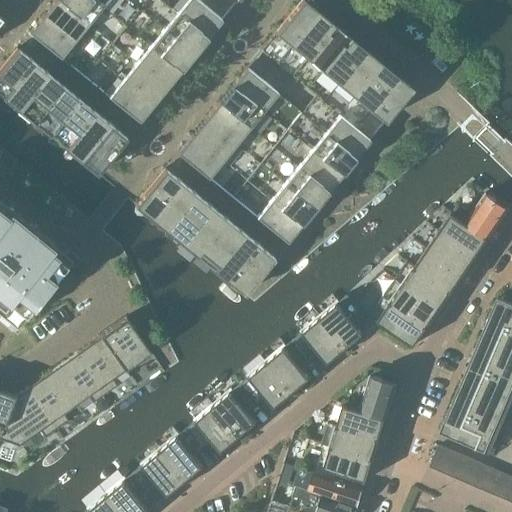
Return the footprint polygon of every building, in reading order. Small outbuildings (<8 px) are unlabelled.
[(68,35),(82,19),(59,0),(54,0),(42,15),(68,35)] [(59,0),(82,19),(96,2),(93,0),(59,0)] [(208,36),(222,19),(198,0),(194,0),(182,15),(208,36)] [(305,0),(299,0),(274,31),(277,34),(275,35),(279,38),(281,37),(290,44),(318,10),(305,0)] [(333,23),(318,10),(290,44),(306,57),(333,23)] [(42,15),(29,31),(54,52),(68,35),(42,15)] [(194,53),(207,37),(208,36),(182,15),(168,32),(194,53)] [(333,23),(306,57),(321,70),(349,36),(333,23)] [(194,53),(168,32),(154,49),(180,70),(194,53)] [(349,36),(321,70),(337,83),(365,48),(349,36)] [(16,47),(0,66),(0,95),(2,98),(33,61),(16,47)] [(365,48),(337,83),(353,95),(381,61),(365,48)] [(166,87),(180,70),(154,49),(141,66),(166,87)] [(48,73),(33,61),(2,98),(18,110),(48,73)] [(381,61),(353,95),(368,108),(396,74),(381,61)] [(152,104),(166,87),(141,66),(127,83),(152,104)] [(246,66),(232,83),(258,104),(271,87),(246,66)] [(64,86),(48,73),(18,110),(33,123),(64,86)] [(396,74),(368,108),(384,121),(412,87),(396,74)] [(113,100),(139,121),(152,104),(127,83),(113,100)] [(232,83),(218,101),(244,122),(258,104),(232,83)] [(79,98),(71,92),(64,86),(33,123),(49,136),(79,98)] [(95,111),(79,98),(49,136),(64,148),(95,111)] [(218,101),(204,118),(230,139),(244,122),(218,101)] [(110,124),(95,111),(64,148),(80,161),(110,124)] [(204,118),(190,135),(216,156),(230,139),(204,118)] [(344,118),(330,135),(355,156),(369,139),(344,118)] [(126,136),(110,124),(80,161),(96,174),(126,136)] [(190,135),(176,152),(202,173),(216,156),(190,135)] [(330,135),(316,152),(342,173),(355,156),(330,135)] [(0,363),(37,345),(99,270),(86,255),(104,232),(102,231),(88,219),(0,147),(0,363)] [(316,152),(302,169),(328,190),(342,173),(316,152)] [(164,167),(133,204),(150,218),(180,181),(164,167)] [(302,169),(288,186),(314,207),(328,190),(302,169)] [(180,181),(150,218),(166,230),(196,193),(180,181)] [(288,186),(274,203),(300,224),(314,207),(288,186)] [(196,193),(166,230),(181,243),(211,206),(196,193)] [(506,206),(486,193),(466,222),(488,237),(508,208),(506,206)] [(274,203),(261,220),(286,241),(300,224),(274,203)] [(211,206),(181,243),(197,256),(227,218),(211,206)] [(439,230),(476,255),(488,237),(466,222),(451,212),(439,230)] [(227,218),(197,256),(212,268),(242,231),(227,218)] [(427,248),(463,273),(476,255),(439,230),(427,248)] [(242,231),(212,268),(228,281),(258,244),(242,231)] [(258,244),(228,281),(243,294),(274,257),(258,244)] [(463,273),(427,248),(415,265),(414,266),(451,291),(463,273)] [(414,266),(415,265),(407,260),(394,279),(439,309),(451,291),(414,266)] [(439,309),(394,279),(382,297),(426,327),(439,309)] [(364,315),(348,295),(347,294),(320,317),(346,348),(363,333),(355,323),(364,315)] [(426,327),(382,297),(369,315),(414,345),(426,327)] [(457,412),(448,434),(486,450),(511,388),(511,308),(503,304),(467,388),(465,387),(455,411),(457,412)] [(150,351),(125,317),(115,324),(99,335),(100,335),(124,369),(150,351)] [(320,317),(293,339),(310,360),(319,352),(328,363),(346,348),(320,317)] [(124,369),(100,335),(76,352),(100,386),(105,394),(117,385),(112,378),(124,369)] [(293,339),(267,361),(292,392),(310,377),(302,367),(310,360),(293,339)] [(100,386),(76,352),(52,369),(76,403),(88,394),(93,402),(105,394),(100,386)] [(267,361),(240,383),(257,404),(266,396),(275,407),(292,392),(267,361)] [(51,369),(27,387),(51,421),(56,428),(68,420),(63,413),(75,404),(51,369)] [(371,375),(360,409),(386,417),(396,383),(371,375)] [(240,383),(214,405),(239,436),(257,421),(248,411),(257,404),(240,383)] [(51,421),(27,387),(15,395),(14,395),(0,433),(0,437),(18,444),(39,429),(44,436),(56,428),(51,421)] [(15,395),(0,389),(0,433),(14,395),(15,395)] [(379,437),(386,417),(360,409),(343,404),(337,424),(379,437)] [(204,448),(213,440),(221,451),(239,436),(214,405),(195,421),(187,427),(204,448)] [(372,460),(379,437),(337,424),(328,421),(321,444),(330,446),(372,460)] [(187,427),(160,449),(186,480),(204,466),(195,455),(204,448),(187,427)] [(450,450),(439,445),(429,467),(441,472),(450,450)] [(366,480),(372,460),(330,446),(323,467),(366,480)] [(160,449),(133,471),(151,492),(159,485),(168,495),(186,480),(160,449)] [(441,472),(452,476),(462,454),(450,450),(441,472)] [(452,476),(464,481),(473,459),(462,454),(452,476)] [(464,481),(475,486),(484,464),(473,459),(464,481)] [(294,466),(283,463),(277,481),(279,481),(287,484),(294,466)] [(496,469),(484,464),(475,486),(486,491),(496,469)] [(486,491),(497,496),(507,474),(496,469),(486,491)] [(142,499),(151,492),(133,471),(107,493),(122,511),(147,511),(150,510),(142,499)] [(320,495),(357,507),(363,489),(363,488),(362,488),(362,487),(313,472),(307,490),(307,491),(320,495)] [(511,475),(507,474),(497,496),(508,501),(511,492),(511,475)] [(302,509),(310,511),(355,511),(357,507),(320,495),(307,491),(307,490),(296,486),(296,487),(293,496),(305,500),(302,509)] [(122,511),(107,493),(84,511),(122,511)] [(272,501),(269,510),(274,511),(287,511),(290,506),(272,501)]
